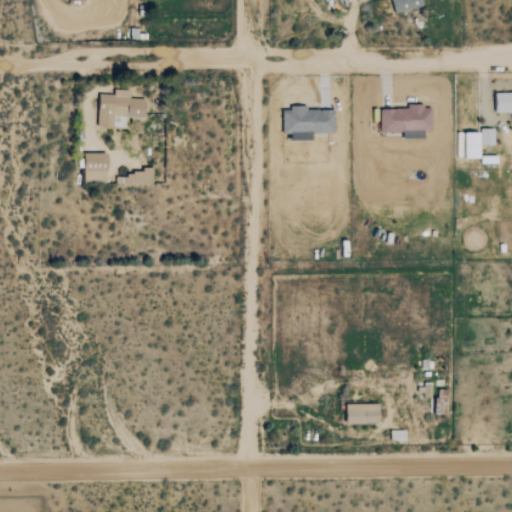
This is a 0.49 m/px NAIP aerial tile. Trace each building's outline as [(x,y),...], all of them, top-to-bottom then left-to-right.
[(387,0),(392,14),(420,6),(418,0),(387,0)] [(141,117),(142,99),(126,98),(126,90),(111,90),(111,95),(95,94),(93,127),(109,127),(110,116),(141,117)] [(428,131),(428,106),(403,106),(403,110),(377,110),(378,133),(399,132),(399,139),(421,139),(421,131),(428,131)] [(491,129),(478,129),(478,145),(491,145),(491,129)] [(475,133),(453,133),(454,159),(475,158),(475,133)] [(103,183),(102,153),(79,154),(80,183),(103,183)] [(149,182),(149,171),(124,171),(124,182),(149,182)] [(375,424),(375,405),(342,404),(342,424),(375,424)]
